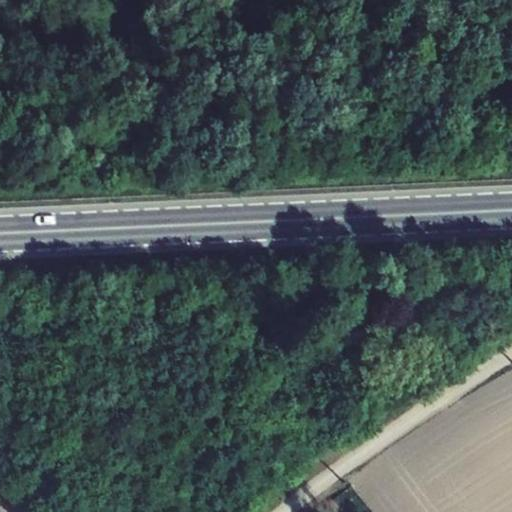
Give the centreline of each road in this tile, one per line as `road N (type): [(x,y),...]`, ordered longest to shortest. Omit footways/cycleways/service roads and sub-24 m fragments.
road 1 (secondary): [(0,233),(511,210)]
road 2 (unclassified): [(511,353),(282,511)]
